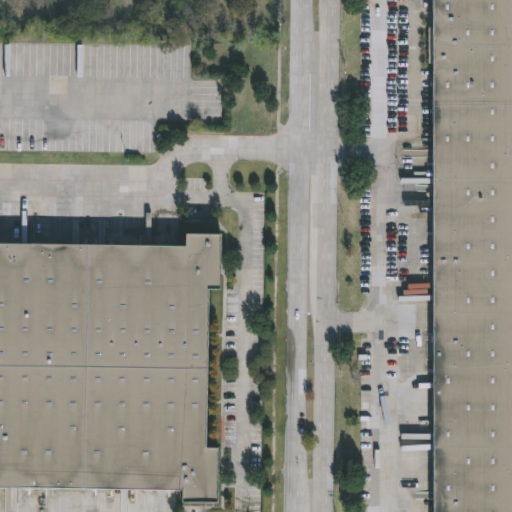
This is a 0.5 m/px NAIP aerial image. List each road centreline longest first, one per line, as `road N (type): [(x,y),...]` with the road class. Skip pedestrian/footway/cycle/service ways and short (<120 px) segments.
road 1 (secondary): [(295,150),(290,511)]
road 2 (secondary): [(320,511),(324,225)]
road 3 (secondary): [(325,149),(326,0)]
